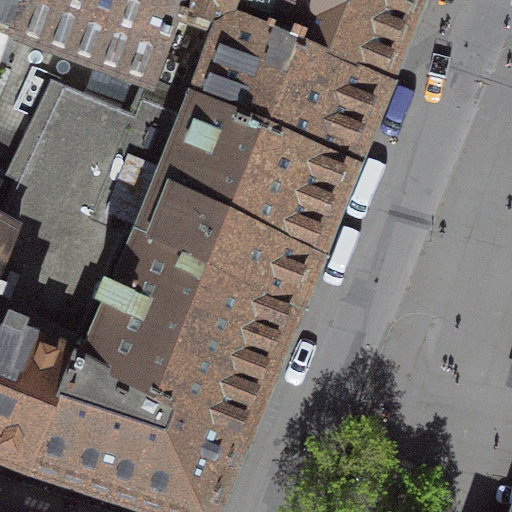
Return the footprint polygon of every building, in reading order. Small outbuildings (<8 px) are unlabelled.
[(28,0),(19,34),(0,77),(0,167),(7,172),(51,81),(135,117),(149,83),(181,96),(182,95),(188,79),(160,70),(185,0),(28,0)] [(0,0),(0,77),(19,34),(28,0),(0,0)] [(185,0),(160,70),(188,79),(193,67),(208,73),(224,31),(229,33),(234,20),(241,0),(185,0)] [(380,82),(413,0),(241,0),(234,20),(366,76),(380,82)] [(182,95),(191,99),(190,100),(332,160),(346,166),(372,102),(380,82),(234,20),(229,33),(224,31),(208,73),(193,67),(188,79),(182,95)] [(0,224),(17,234),(0,276),(0,301),(83,341),(76,357),(224,434),(237,441),(291,303),(346,166),(332,160),(190,100),(191,99),(182,95),(181,96),(149,83),(135,117),(51,81),(7,172),(0,167),(0,224)] [(0,276),(17,234),(0,224),(0,276)] [(0,453),(30,466),(32,463),(38,449),(76,357),(83,341),(0,301),(0,453)] [(224,434),(76,357),(38,449),(32,463),(181,511),(208,511),(210,507),(221,480),(237,441),(224,434)]
